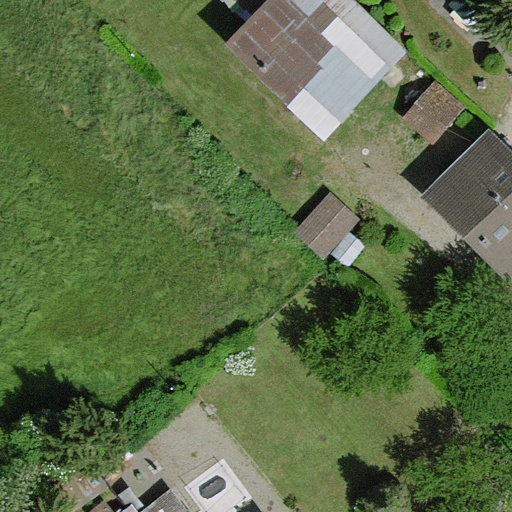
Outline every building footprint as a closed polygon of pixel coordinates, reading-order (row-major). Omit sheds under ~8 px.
[(222,0),(241,17),(258,0),(222,0)] [(399,45),(353,0),(258,0),(241,17),(224,35),(318,127),(399,45)] [(449,0),(462,12),(473,0),(449,0)] [(405,113),(433,138),(461,107),(433,82),(405,113)] [(511,155),(483,126),(422,185),(511,276),(511,155)] [(293,225),(320,251),(354,216),(327,190),(293,225)] [(179,511),(188,506),(171,483),(139,508),(142,511),(179,511)] [(142,511),(139,508),(133,500),(128,503),(116,511),(142,511)]
